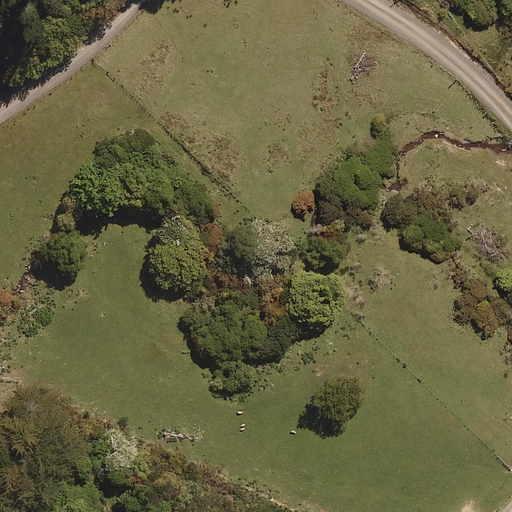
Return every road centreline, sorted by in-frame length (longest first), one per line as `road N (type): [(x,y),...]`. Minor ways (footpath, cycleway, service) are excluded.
road 1 (unclassified): [(371,0),(437,43),(511,119)]
road 2 (unclassified): [(0,109),(76,57),(132,0)]
